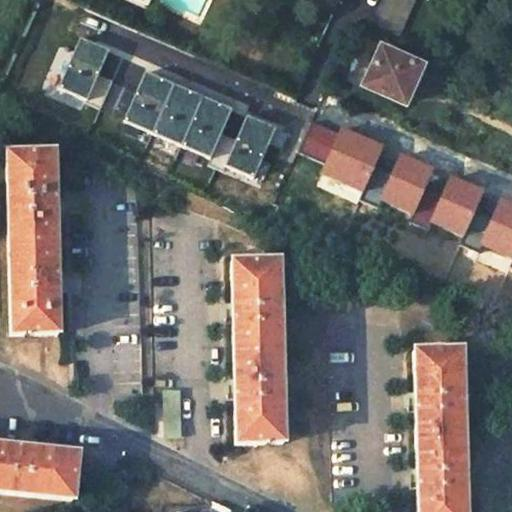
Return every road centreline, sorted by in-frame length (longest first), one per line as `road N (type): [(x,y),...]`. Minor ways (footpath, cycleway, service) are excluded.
road 1 (residential): [(261,511),(0,390)]
road 2 (unknown): [(95,430),(94,185)]
road 3 (unknown): [(196,479),(185,243)]
road 4 (unknown): [(378,511),(364,325)]
